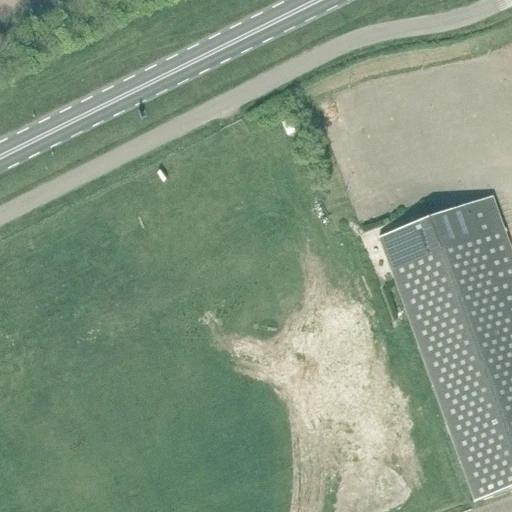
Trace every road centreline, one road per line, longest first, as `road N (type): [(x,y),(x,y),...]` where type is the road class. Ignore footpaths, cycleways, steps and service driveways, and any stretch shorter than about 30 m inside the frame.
road 1 (unclassified): [(0,217),(338,46),(509,0)]
road 2 (primary): [(0,155),(315,0)]
